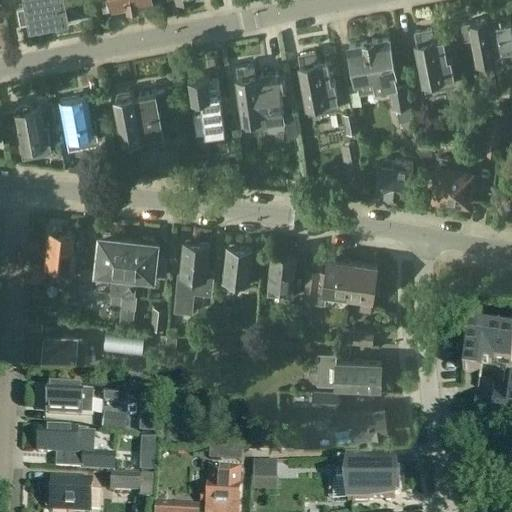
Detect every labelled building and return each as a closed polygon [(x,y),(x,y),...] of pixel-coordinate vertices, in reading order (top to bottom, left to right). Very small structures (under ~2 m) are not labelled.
[(69,15),(87,12),(84,0),(26,0),(27,3),(18,5),(21,21),(30,20),(31,24),(70,16),(69,15)] [(102,0),(104,9),(149,0),(102,0)] [(504,62),(511,60),(511,28),(509,14),(488,18),(488,17),(470,20),(470,22),(462,23),(465,38),(473,37),(477,59),(495,56),(495,55),(502,54),(504,62)] [(431,28),(415,31),(417,40),(416,40),(423,81),(424,80),(426,89),(454,84),(453,75),(455,75),(451,56),(447,57),(443,37),(433,39),(431,28)] [(407,82),(398,83),(389,37),(350,45),(357,84),(358,83),(360,92),(389,87),(393,108),(411,105),(407,82)] [(310,112),(338,107),(336,97),(339,97),(336,78),(331,79),(327,60),(319,61),(318,60),(317,60),(315,50),(299,53),(301,63),(300,63),(307,103),(308,103),(310,112)] [(246,127),(285,122),(283,112),(284,111),(278,71),(256,75),(256,73),(255,73),(253,64),(237,66),(238,75),(243,117),(244,117),(246,127)] [(218,74),(209,76),(209,73),(189,76),(192,97),(201,96),(203,112),(193,113),(196,135),(226,131),(218,74)] [(126,149),(164,142),(163,132),(164,132),(159,108),(167,107),(164,90),(156,92),(156,90),(133,94),(133,93),(132,93),(131,86),(114,89),(116,97),(115,98),(123,139),(125,139),(126,149)] [(460,113),(470,111),(468,93),(458,95),(460,113)] [(70,146),(98,141),(96,132),(97,131),(94,116),(91,117),(87,94),(60,99),(60,100),(64,121),(67,137),(68,137),(70,146)] [(55,123),(64,121),(60,100),(52,102),(55,123)] [(24,156),(51,151),(49,141),(51,141),(48,126),(44,127),(40,107),(31,108),(27,105),(18,107),(15,111),(14,111),(21,146),(22,146),(24,156)] [(347,132),(357,130),(354,112),(344,114),(347,132)] [(483,153),(496,155),(501,119),(488,118),(483,153)] [(356,143),(342,146),(350,185),(363,182),(356,143)] [(419,144),(421,157),(433,157),(431,143),(419,144)] [(182,149),(158,150),(159,173),(183,173),(182,149)] [(390,159),(382,159),(382,156),(361,159),(363,174),(377,172),(378,166),(381,166),(377,191),(409,196),(412,170),(411,169),(412,162),(393,159),(392,168),(388,167),(390,159)] [(433,197),(468,202),(472,171),(468,170),(470,160),(440,156),(439,166),(435,166),(434,171),(432,171),(430,180),(436,181),(433,197)] [(217,164),(220,181),(233,179),(231,162),(217,164)] [(45,274),(73,276),(74,265),(75,265),(76,252),(73,251),(75,232),(63,231),(61,228),(54,227),(52,230),(49,230),(46,263),(45,274)] [(122,295),(129,239),(115,238),(116,234),(104,232),(103,236),(101,236),(99,253),(97,253),(95,263),(98,264),(97,271),(114,273),(112,294),(122,295)] [(141,241),(129,239),(122,295),(121,305),(136,307),(137,294),(134,294),(136,276),(153,278),(153,276),(165,277),(167,257),(155,256),(157,243),(154,242),(154,238),(142,237),(141,241)] [(208,244),(182,241),(179,270),(177,270),(172,309),(190,311),(192,292),(210,294),(213,269),(206,268),(208,244)] [(247,290),(248,281),(252,248),(225,245),(222,278),(226,279),(226,288),(247,290)] [(267,294),(292,297),(293,286),(293,287),(296,255),(284,254),(282,252),(276,251),(274,253),(270,252),(267,284),(268,284),(267,294)] [(348,296),(353,261),(328,257),(325,273),(307,270),(303,302),(324,305),(326,293),(348,296)] [(377,264),(353,261),(348,296),(362,298),(360,310),(370,312),(372,299),(373,299),(377,264)] [(66,299),(76,299),(77,299),(79,280),(67,279),(65,298),(66,299)] [(231,306),(215,304),(213,319),(229,322),(231,306)] [(289,305),(285,332),(298,334),(302,306),(289,305)] [(152,306),(150,327),(164,328),(166,307),(152,306)] [(104,347),(143,351),(145,330),(106,326),(104,347)] [(199,342),(234,348),(237,334),(211,328),(201,327),(199,342)] [(487,366),(487,365),(492,366),(492,360),(510,363),(511,349),(511,333),(468,328),(461,374),(480,376),(481,365),(482,366),(482,367),(483,367),(484,367),(485,367),(486,367),(487,366)] [(343,342),(372,344),(373,332),(344,329),(343,342)] [(45,364),(86,366),(87,340),(77,339),(77,336),(62,335),(62,338),(46,338),(46,351),(43,352),(43,357),(46,359),(45,364)] [(381,361),(336,359),(336,351),(317,350),(317,383),(381,386),(381,361)] [(499,392),(499,393),(494,392),(493,398),(476,396),(472,424),(511,429),(511,381),(506,381),(504,393),(504,392),(503,391),(502,390),(501,390),(500,391),(499,392)] [(312,388),(312,404),(338,405),(339,389),(312,388)] [(80,417),(80,416),(91,417),(92,393),(49,390),(48,402),(45,404),(45,409),(47,412),(47,415),(80,417)] [(104,402),(118,403),(118,393),(104,392),(104,402)] [(356,436),(388,430),(384,406),(354,411),(353,410),(337,412),(339,424),(329,426),(333,447),(357,443),(356,436)] [(103,418),(102,430),(122,433),(124,421),(103,418)] [(155,433),(156,423),(140,423),(140,433),(155,433)] [(38,453),(76,455),(77,431),(40,429),(38,453)] [(292,446),(306,446),(307,433),(293,433),(292,446)] [(211,448),(211,460),(220,460),(221,449),(211,448)] [(116,454),(82,453),(81,471),(115,473),(116,454)] [(511,459),(508,459),(499,458),(496,480),(511,482),(511,459)] [(393,470),(394,470),(394,464),(368,464),(368,460),(337,460),(337,464),(338,464),(338,475),(336,475),(336,482),(347,482),(347,503),(368,503),(368,499),(394,499),(394,494),(399,494),(399,476),(393,476),(393,470)] [(254,463),(254,479),(277,479),(277,464),(254,463)] [(241,487),(240,487),(241,471),(211,469),(210,485),(209,485),(207,507),(239,509),(241,487)] [(140,478),(112,476),(111,491),(139,493),(140,478)] [(90,511),(100,511),(101,511),(103,492),(91,491),(92,482),(74,481),(74,484),(52,482),(51,496),(46,496),(45,509),(50,510),(50,511),(90,511)]
